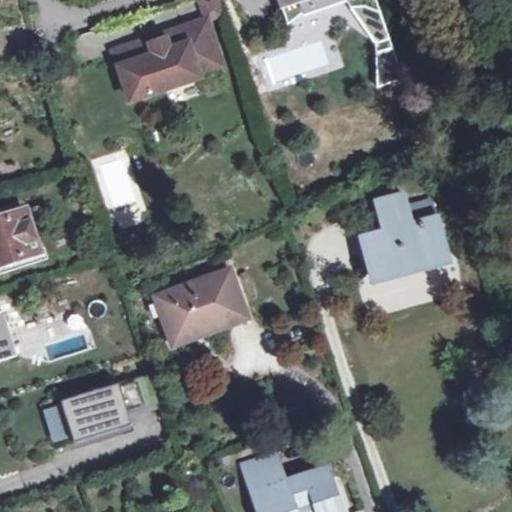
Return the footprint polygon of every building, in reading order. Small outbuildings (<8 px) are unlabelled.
[(199,0),(207,21),(226,15),(220,0),(199,0)] [(282,0),(292,27),(308,13),(346,0),(353,10),(365,8),(382,14),(377,0),(282,0)] [(365,8),(353,10),(378,43),(390,39),(382,14),(365,8)] [(219,56),(207,21),(117,52),(133,101),(200,78),(195,63),(219,56)] [(390,39),(378,43),(376,55),(393,49),(390,39)] [(195,63),(200,78),(224,69),(219,56),(195,63)] [(438,221),(426,224),(412,227),(409,213),(404,197),(377,203),(385,234),(362,241),(372,282),(449,261),(438,221)] [(25,212),(31,231),(46,225),(40,207),(25,212)] [(412,227),(426,224),(422,210),(409,213),(412,227)] [(31,231),(25,212),(0,220),(0,265),(38,252),(31,231)] [(155,299),(171,339),(209,325),(212,332),(248,318),(229,271),(155,299)] [(0,361),(17,355),(4,315),(0,316),(0,361)] [(209,325),(171,339),(174,347),(212,332),(209,325)] [(119,385),(62,403),(75,441),(131,423),(119,385)] [(60,403),(42,408),(53,442),(71,436),(60,403)] [(340,511),(326,471),(295,481),(297,488),(286,491),(284,484),(275,458),(243,468),(258,511),(340,511)] [(297,488),(295,481),(284,484),(286,491),(297,488)]
